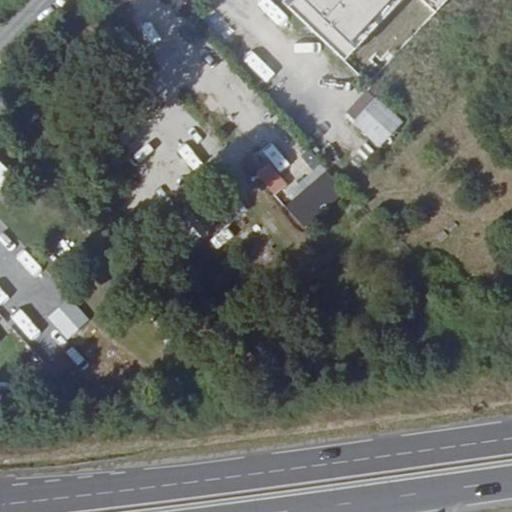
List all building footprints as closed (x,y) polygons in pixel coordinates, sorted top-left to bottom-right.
[(447,0),(284,0),(283,2),(343,62),(402,0),(420,0),(434,13),(447,0)] [(212,8),(200,21),(225,43),(237,31),(212,8)] [(367,89),(344,114),(382,148),(405,123),(367,89)] [(310,137),(325,123),(296,92),(280,107),(310,137)] [(268,163),(255,174),(272,194),(286,183),(268,163)] [(321,166),(280,202),(304,229),(345,193),(321,166)] [(47,319),(68,340),(90,318),(70,297),(47,319)]
